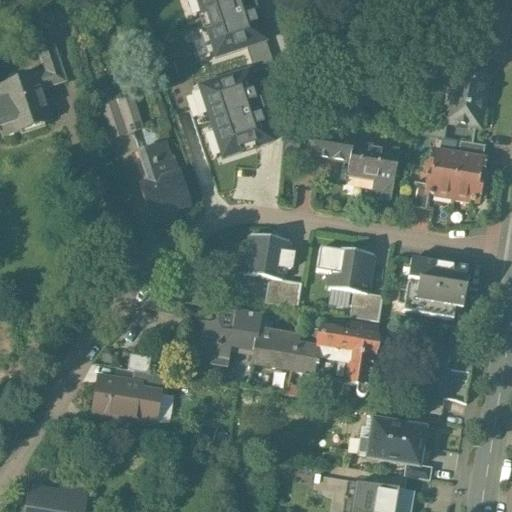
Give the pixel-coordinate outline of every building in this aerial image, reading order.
[(261,0),(191,0),(211,58),(274,37),(261,0)] [(431,0),(427,22),(458,27),(461,9),(480,12),(482,0),(431,0)] [(509,16),(495,13),(489,47),(503,50),(509,16)] [(46,29),(22,25),(20,39),(35,42),(40,58),(54,53),(51,43),(44,42),(46,29)] [(489,47),(480,46),(477,60),(502,64),(505,50),(489,47)] [(34,77),(0,87),(0,94),(2,102),(0,102),(0,131),(3,139),(50,124),(39,91),(64,83),(55,57),(42,62),(46,73),(34,77)] [(256,62),(196,81),(224,164),(283,144),(256,62)] [(488,71),(453,65),(443,125),(479,131),(488,71)] [(131,98),(100,108),(111,141),(142,131),(131,98)] [(343,125),(298,117),(297,132),(316,135),(316,133),(341,138),(343,125)] [(398,154),(351,146),(352,139),(341,138),(341,140),(316,135),(312,159),(348,165),(346,177),(373,182),(370,199),(389,202),(392,185),(393,185),(394,178),(397,178),(400,162),(397,161),(398,154)] [(484,148),(460,144),(458,156),(482,160),(484,148)] [(173,178),(163,146),(137,154),(148,186),(139,189),(149,220),(189,207),(179,176),(173,178)] [(458,156),(434,152),(429,155),(428,162),(431,167),(430,175),(425,178),(424,186),(429,187),(427,196),(432,197),(432,196),(469,202),(469,203),(474,204),(474,203),(475,203),(480,199),(482,187),(478,183),(480,175),(484,171),(485,164),(482,160),(458,156)] [(424,186),(414,184),(410,209),(425,211),(427,196),(429,187),(424,186)] [(288,244),(249,238),(243,278),(268,282),(281,284),(281,283),(283,271),(289,272),(292,257),(286,256),(288,244)] [(372,258),(334,251),(328,291),(352,296),(366,298),(366,296),(372,258)] [(467,271),(410,261),(407,283),(407,286),(406,286),(402,314),(452,322),(454,310),(461,311),(465,291),(463,290),(467,271)] [(301,286),(281,283),(281,284),(268,282),(264,306),(297,311),(301,286)] [(195,295),(160,289),(140,310),(177,316),(195,295)] [(366,298),(352,296),(350,308),(351,308),(349,320),(378,325),(382,299),(366,296),(366,298)] [(218,322),(209,325),(197,323),(194,342),(197,343),(195,358),(211,361),(209,369),(227,371),(231,346),(254,350),(255,342),(256,342),(257,334),(258,334),(260,318),(235,314),(232,335),(222,334),(218,322)] [(377,336),(321,327),(318,352),(297,348),(296,355),(292,355),(289,373),(313,376),(314,375),(345,379),(344,385),(357,387),(368,389),(377,336)] [(258,334),(257,334),(256,342),(255,342),(254,350),(251,367),(289,373),(292,355),(296,355),(297,348),(298,341),(258,334)] [(455,350),(433,346),(431,357),(453,361),(455,350)] [(438,380),(444,390),(439,392),(446,402),(465,390),(452,370),(438,380)] [(169,379),(133,373),(131,385),(141,387),(140,392),(160,396),(166,397),(169,379)] [(131,385),(98,380),(92,415),(135,423),(140,393),(140,392),(141,387),(131,385)] [(368,389),(357,387),(357,392),(357,394),(358,395),(360,396),(362,397),(365,396),(367,394),(368,389)] [(160,396),(140,393),(135,423),(155,426),(160,396)] [(442,403),(422,400),(420,413),(440,417),(442,403)] [(423,431),(372,423),(369,443),(358,442),(355,457),(366,458),(366,461),(405,467),(403,480),(406,481),(429,484),(431,470),(417,468),(418,465),(421,466),(424,452),(420,451),(423,431)] [(403,480),(356,472),(354,485),(404,493),(406,481),(403,480)] [(354,485),(336,481),(330,511),(410,511),(413,495),(404,493),(354,485)] [(81,490),(63,487),(61,499),(79,502),(81,490)] [(61,499),(33,494),(30,511),(77,511),(79,502),(61,499)]
